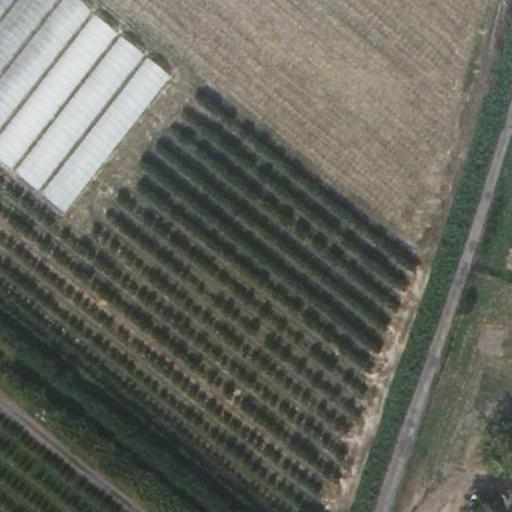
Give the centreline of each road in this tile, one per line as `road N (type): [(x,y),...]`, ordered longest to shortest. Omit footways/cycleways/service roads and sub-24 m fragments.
road 1 (track): [(442,334),(511,114)]
road 2 (residential): [(383,511),(442,334)]
